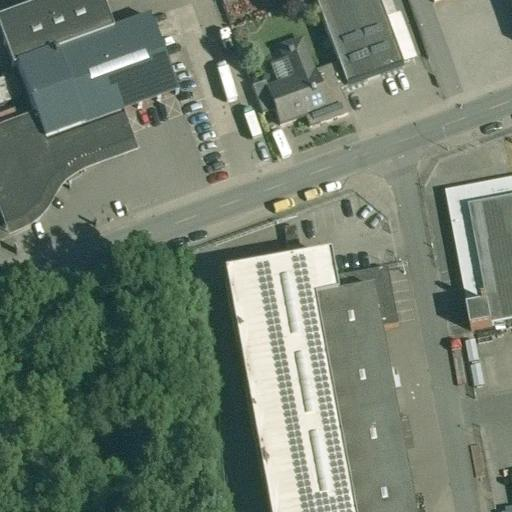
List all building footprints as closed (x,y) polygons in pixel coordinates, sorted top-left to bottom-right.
[(0,38),(11,71),(16,69),(34,119),(0,131),(0,222),(7,243),(20,238),(28,234),(35,228),(42,222),(47,215),(52,207),(56,199),(61,192),(69,186),(79,180),(85,176),(137,158),(123,117),(177,96),(149,19),(113,33),(99,0),(59,0),(0,22),(0,38)] [(310,0),(335,65),(316,72),(303,38),(274,49),(280,68),(287,66),(292,79),(267,87),(266,83),(250,88),(261,118),(273,114),(279,130),(305,121),(309,131),(349,117),(341,95),(402,73),(401,69),(416,64),(400,19),(394,21),(386,0),(310,0)] [(511,181),(446,193),(472,332),(511,324),(511,181)] [(295,228),(284,230),(287,250),(298,248),(295,228)] [(414,511),(373,291),(337,298),(330,258),(224,278),(267,511),(414,511)]
